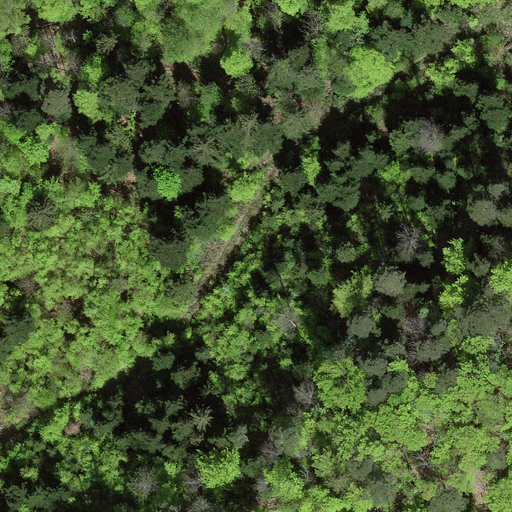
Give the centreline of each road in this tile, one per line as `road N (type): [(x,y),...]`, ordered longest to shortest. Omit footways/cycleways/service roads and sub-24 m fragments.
road 1 (track): [(0,437),(158,353),(199,305),(295,142),(461,36),(511,13)]
road 2 (track): [(295,142),(194,198),(132,205),(66,180),(0,129)]
